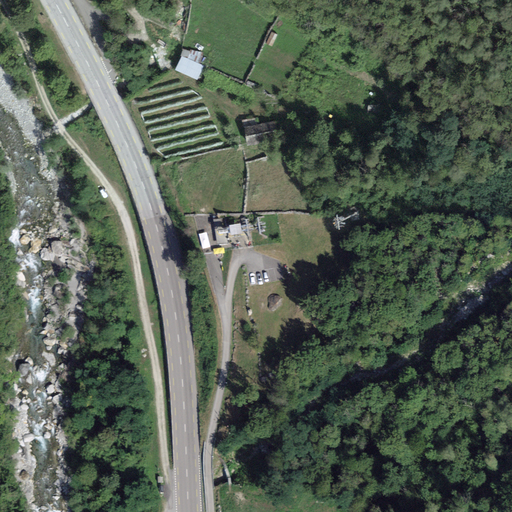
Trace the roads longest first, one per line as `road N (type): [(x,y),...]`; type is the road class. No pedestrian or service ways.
road 1 (track): [(0,0),(52,116),(129,230),(170,511)]
road 2 (secondary): [(53,0),(120,130),(158,234),(179,348),(188,511)]
